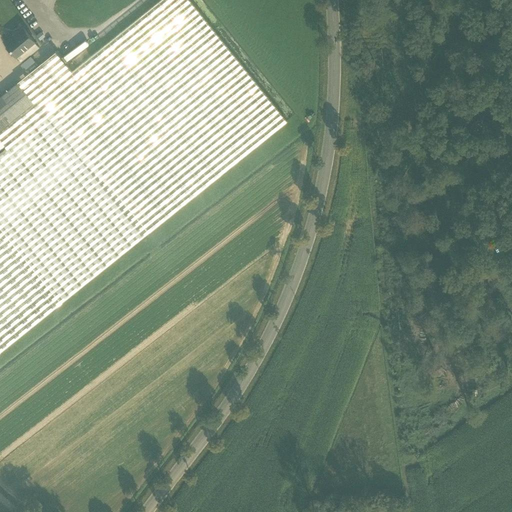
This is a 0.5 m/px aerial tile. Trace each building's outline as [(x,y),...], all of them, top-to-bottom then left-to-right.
[(188,0),(160,0),(72,72),(55,51),(18,82),(34,102),(40,97),(149,231),(286,121),(188,0)] [(23,28),(13,37),(12,36),(3,43),(16,58),(35,42),(23,28)] [(35,64),(30,58),(23,64),(28,70),(35,64)] [(18,82),(0,96),(0,128),(34,102),(18,82)] [(40,97),(34,102),(0,128),(0,139),(7,148),(0,153),(0,351),(149,231),(40,97)]
